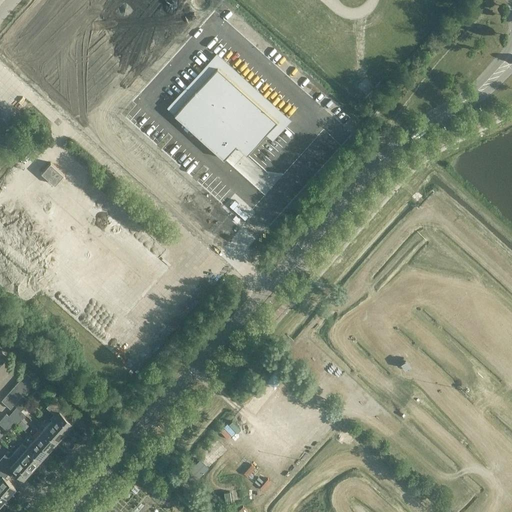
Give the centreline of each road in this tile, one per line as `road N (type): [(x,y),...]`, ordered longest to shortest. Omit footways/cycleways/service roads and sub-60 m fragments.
road 1 (tertiary): [(67,511),(386,154),(475,96),(511,58)]
road 2 (unknown): [(222,251),(309,128)]
